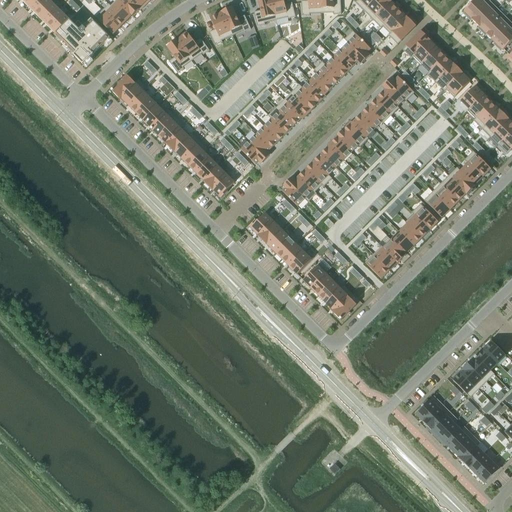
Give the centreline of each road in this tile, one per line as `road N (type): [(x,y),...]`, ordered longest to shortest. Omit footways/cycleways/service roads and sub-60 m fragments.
road 1 (secondary): [(62,117),(371,427)]
road 2 (secondary): [(376,421),(66,112)]
road 3 (track): [(0,202),(264,466)]
road 4 (residential): [(511,173),(334,349)]
road 5 (residential): [(511,286),(376,421)]
road 6 (residential): [(83,96),(215,229)]
road 7 (residential): [(215,229),(334,349)]
road 8 (residential): [(197,0),(135,43),(83,96)]
road 9 (secondary): [(466,511),(376,421)]
road 10 (secondary): [(371,427),(456,511)]
